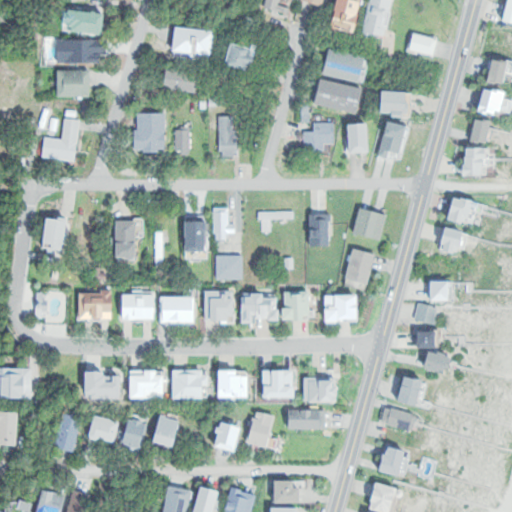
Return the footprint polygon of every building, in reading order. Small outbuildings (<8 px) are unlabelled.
[(265,0),(264,5),(279,8),(280,0),(265,0)] [(356,30),(361,0),(339,0),(335,27),(356,30)] [(385,36),(392,0),(369,0),(364,32),(385,36)] [(511,0),(506,0),(503,20),(511,21),(511,0)] [(103,33),(106,12),(70,8),(67,28),(103,33)] [(437,38),(412,32),(409,49),(434,55),(437,38)] [(361,81),(366,55),(329,48),(324,74),(361,81)] [(511,60),(491,58),(488,82),(505,84),(507,71),(511,71),(511,60)] [(58,70),(58,96),(91,96),(91,70),(58,70)] [(199,70),(162,70),(162,90),(199,90),(199,70)] [(508,91),(483,86),(478,110),(503,115),(508,91)] [(412,90),(381,90),(381,114),(412,114),(412,90)] [(219,155),(236,155),(236,115),(219,115),(219,155)] [(62,138),(44,136),(42,156),(76,159),(80,119),(64,117),(62,138)] [(489,143),(492,120),(474,118),(471,141),(489,143)] [(408,125),(387,120),(379,155),(400,160),(408,125)] [(134,151),(165,151),(165,129),(157,129),(157,122),(134,122),(134,151)] [(334,122),(313,122),(313,131),(304,131),(304,149),(324,149),(324,142),(334,142),(334,122)] [(347,151),(369,151),(369,122),(347,122),(347,151)] [(190,128),(175,128),(175,151),(190,151),(190,128)] [(488,147),(466,147),(466,175),(488,175),(488,147)] [(475,220),(475,198),(450,198),(450,220),(475,220)] [(228,206),(216,206),(216,238),(227,238),(227,232),(234,232),(234,223),(228,223),(228,206)] [(321,222),(321,206),(306,206),(306,233),(330,233),(330,222),(321,222)] [(387,214),(361,206),(354,232),(380,240),(387,214)] [(207,258),(207,215),(186,215),(186,258),(207,258)] [(116,258),(137,258),(137,220),(116,220),(116,258)] [(461,254),(466,231),(446,226),(441,249),(461,254)] [(367,289),(375,253),(353,248),(345,284),(367,289)] [(242,255),(217,255),(217,278),(242,278),(242,255)] [(453,280),(430,280),(430,300),(453,300),(453,280)] [(36,316),(49,316),(49,292),(36,292),(36,316)] [(241,293),(241,320),(279,320),(279,293),(241,293)] [(440,307),(419,301),(414,318),(436,324),(440,307)] [(417,347),(438,347),(438,330),(417,330),(417,347)] [(450,355),(431,350),(426,366),(445,372),(450,355)] [(32,366),(0,365),(0,396),(32,396),(32,366)] [(399,400),(420,405),(426,380),(405,375),(399,400)] [(304,401),(336,401),(336,376),(304,376),(304,401)] [(409,430),(415,412),(386,404),(381,422),(409,430)] [(326,428),(326,408),(288,408),(288,428),(326,428)] [(0,443),(18,444),(18,411),(0,410),(0,443)] [(118,439),(136,448),(151,421),(133,411),(118,439)] [(82,416),(63,412),(56,446),(74,450),(82,416)] [(266,446),(274,417),(253,412),(246,441),(266,446)] [(174,446),(181,419),(160,414),(153,441),(174,446)] [(114,442),(118,421),(94,416),(90,436),(114,442)] [(401,475),(406,448),(385,445),(380,471),(401,475)] [(302,503),(302,480),(275,480),(275,503),(302,503)] [(369,508),(392,511),(393,511),(398,486),(374,482),(369,508)] [(215,511),(222,491),(202,485),(193,511),(215,511)] [(251,511),(256,493),(231,487),(225,511),(251,511)] [(62,511),(66,493),(43,489),(38,511),(62,511)] [(86,511),(91,494),(73,490),(67,511),(86,511)] [(6,511),(0,511),(31,511),(31,501),(6,501),(6,511)]
